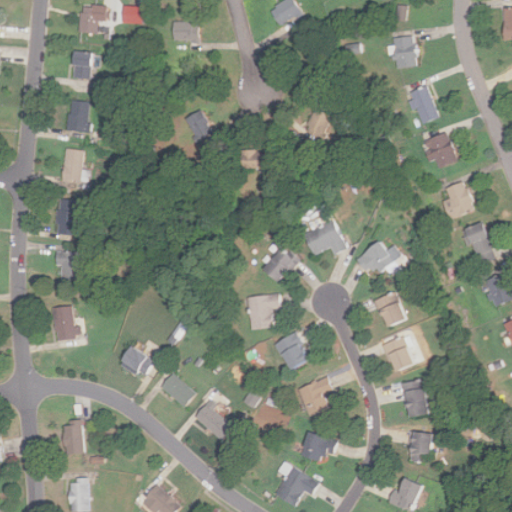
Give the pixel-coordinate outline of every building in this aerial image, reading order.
[(285,0),(271,9),(282,26),(303,12),(294,0),(285,0)] [(87,3),(84,33),(101,34),(103,18),(111,19),(113,5),(87,3)] [(146,7),(127,6),(127,23),(146,24),(146,7)] [(200,22),(174,22),(174,40),(200,40),(200,22)] [(422,67),(422,38),(400,38),(400,67),(422,67)] [(92,77),(92,50),(74,50),(74,77),(92,77)] [(422,123),(440,117),(427,85),(410,92),(422,123)] [(91,101),(70,100),(69,131),(90,132),(91,101)] [(306,129),(323,138),(334,116),(316,108),(306,129)] [(187,118),(199,140),(214,132),(202,110),(187,118)] [(457,161),(448,132),(428,138),(437,167),(457,161)] [(85,150),(67,148),(63,181),(81,183),(85,150)] [(268,168),(268,150),(242,150),(242,168),(268,168)] [(447,188),(451,198),(443,201),(451,219),(476,209),(464,181),(447,188)] [(81,199),(59,199),(59,234),(81,234),(81,199)] [(348,248),(335,220),(305,234),(315,254),(332,246),(336,253),(348,248)] [(468,227),(478,264),(495,260),(485,223),(468,227)] [(357,260),(369,272),(375,266),(382,273),(396,259),(378,240),(357,260)] [(264,268),(280,282),(299,260),(283,246),(264,268)] [(83,251),(59,251),(59,283),(83,283),(83,251)] [(495,306),(511,301),(511,293),(507,274),(488,279),(495,306)] [(377,299),(387,327),(407,319),(396,291),(377,299)] [(250,296),(252,328),(275,327),(274,308),(281,307),(280,294),(250,296)] [(58,340),(76,338),(73,305),(55,307),(58,340)] [(276,343),(291,370),(311,359),(296,331),(276,343)] [(397,371),(416,362),(403,335),(384,344),(397,371)] [(155,358),(130,345),(121,362),(146,375),(155,358)] [(162,386),(183,406),(196,393),(174,372),(162,386)] [(330,407),(325,393),(334,389),(328,376),(300,388),(311,415),(330,407)] [(409,416),(431,412),(424,378),(402,383),(409,416)] [(196,417),(222,439),(234,426),(215,410),(220,405),(212,398),(196,417)] [(84,452),(84,420),(65,420),(65,452),(84,452)] [(429,462),(433,433),(413,430),(409,460),(429,462)] [(338,440),(309,431),(301,454),(330,463),(338,440)] [(295,506),(304,490),(312,495),(319,481),(292,466),(276,495),(295,506)] [(426,485),(415,511),(390,501),(396,487),(402,490),(408,477),(426,485)] [(71,511),(90,511),(90,478),(71,478),(71,511)] [(159,511),(173,511),(182,503),(158,482),(144,498),(159,511)]
